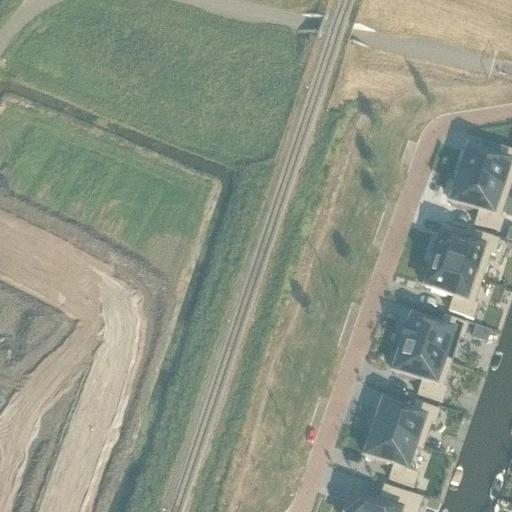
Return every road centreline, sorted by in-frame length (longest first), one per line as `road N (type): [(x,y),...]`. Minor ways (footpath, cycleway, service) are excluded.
road 1 (residential): [(298,511),(428,141),(441,125),(511,113)]
road 2 (unclassified): [(511,71),(204,0)]
road 3 (residential): [(73,441),(105,333),(101,302)]
